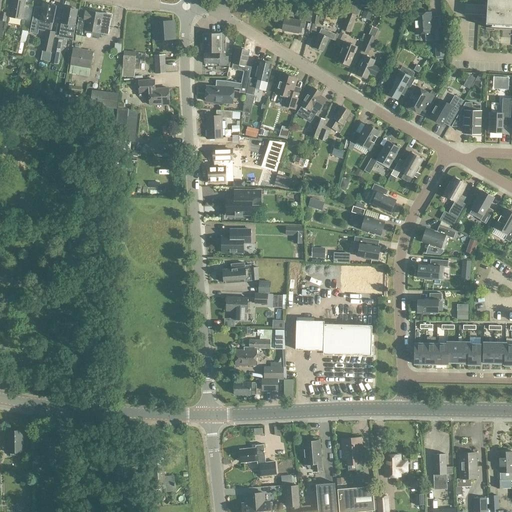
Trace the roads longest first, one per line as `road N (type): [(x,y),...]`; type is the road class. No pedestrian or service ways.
road 1 (unclassified): [(209,415),(186,7)]
road 2 (residential): [(448,152),(206,8)]
road 3 (residential): [(402,378),(398,254),(448,152)]
road 4 (secondary): [(209,415),(0,398)]
road 5 (secondary): [(209,415),(402,409)]
